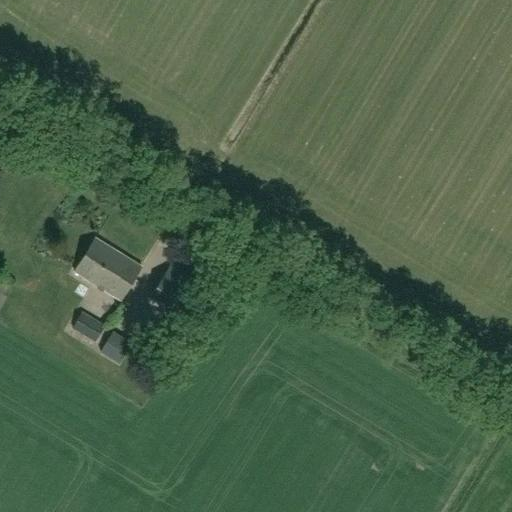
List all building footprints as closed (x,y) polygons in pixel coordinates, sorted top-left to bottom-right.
[(120,301),(141,267),(95,238),(74,272),(120,301)] [(213,275),(220,260),(189,244),(182,258),(213,275)] [(180,315),(201,282),(171,263),(150,297),(170,309),(180,315)] [(95,343),(105,326),(82,312),(72,329),(95,343)] [(119,364),(130,346),(111,334),(100,352),(119,364)]
